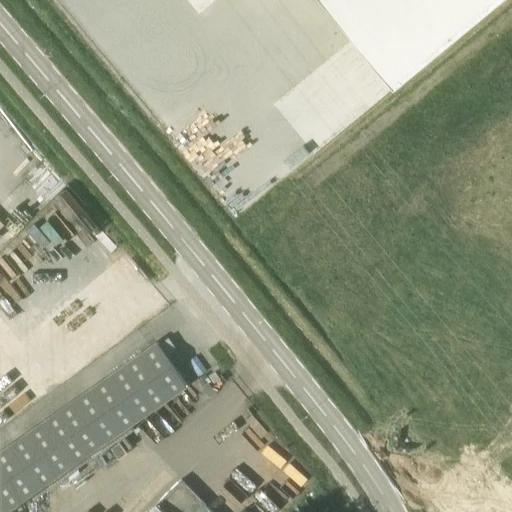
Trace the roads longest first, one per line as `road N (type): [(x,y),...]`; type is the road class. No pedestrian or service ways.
road 1 (secondary): [(392,511),(364,465),(218,282),(0,29)]
road 2 (unknown): [(87,0),(257,180)]
